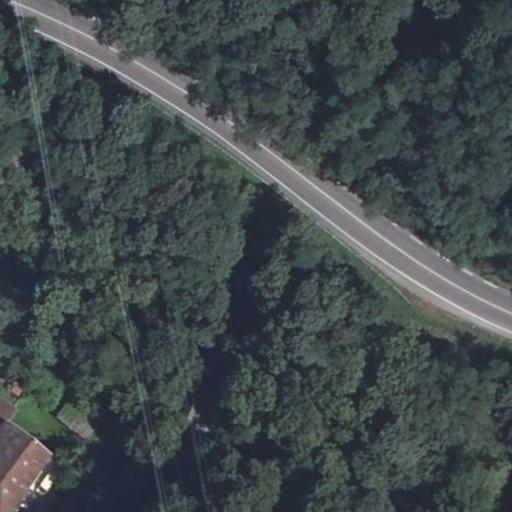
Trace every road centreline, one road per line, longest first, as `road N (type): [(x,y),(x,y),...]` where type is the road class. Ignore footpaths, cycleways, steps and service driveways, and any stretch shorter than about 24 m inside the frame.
road 1 (secondary): [(11,0),(193,95),(378,236),(449,284),(511,313)]
road 2 (unclassified): [(0,142),(205,331),(210,394),(190,460),(141,511)]
